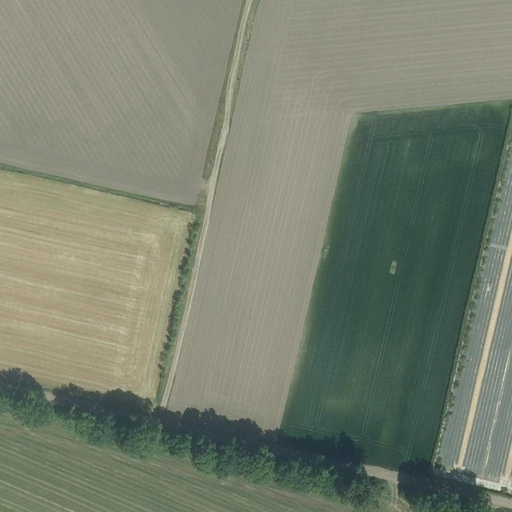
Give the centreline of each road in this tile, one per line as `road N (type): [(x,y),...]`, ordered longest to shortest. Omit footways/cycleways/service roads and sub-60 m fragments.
road 1 (track): [(0,384),(496,504)]
road 2 (track): [(162,422),(252,0)]
